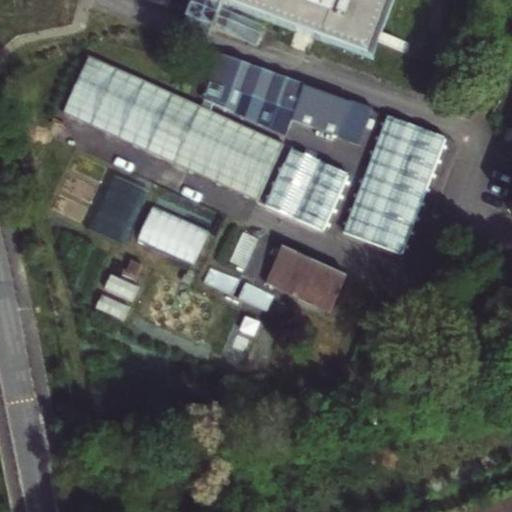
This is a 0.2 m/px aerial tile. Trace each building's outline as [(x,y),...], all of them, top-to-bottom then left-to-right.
[(386,26),(395,0),(214,0),(373,59),(386,26)] [(206,99),(203,106),(212,110),(215,103),(236,112),(240,100),(340,137),(352,103),(306,86),(306,84),(221,53),(204,98),(206,99)] [(67,113),(261,199),(285,142),(212,110),(203,106),(91,56),(67,113)] [(449,139),(387,118),(345,240),(407,261),(449,139)] [(353,178),(293,151),(267,208),(328,235),(353,178)] [(247,232),(233,260),(248,267),(262,239),(247,232)] [(286,248),(269,283),(332,313),(349,277),(286,248)] [(206,282),(235,295),(242,280),(213,266),(206,282)] [(123,280),(118,291),(129,296),(134,285),(123,280)] [(276,296),(248,282),(240,298),(269,311),(276,296)]
